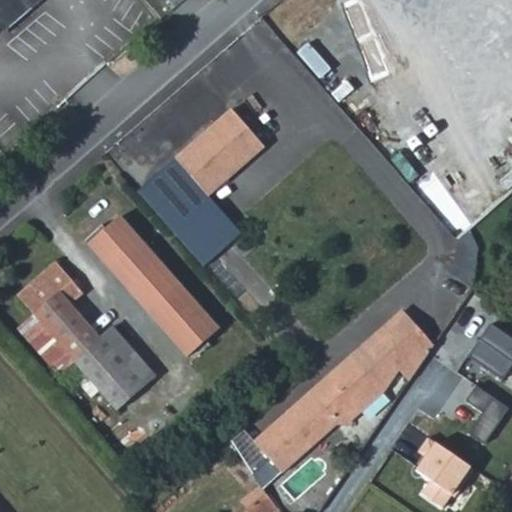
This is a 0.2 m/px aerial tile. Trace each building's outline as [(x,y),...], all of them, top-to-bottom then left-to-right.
[(0,0),(0,25),(2,24),(7,30),(30,10),(25,4),(29,0),(0,0)] [(229,107),(172,156),(204,193),(261,145),(229,107)] [(204,193),(172,156),(135,187),(202,263),(239,233),(204,193)] [(117,216),(85,244),(182,356),(214,328),(117,216)] [(50,265),(21,292),(20,299),(46,328),(73,358),(115,405),(152,372),(110,324),(97,336),(64,300),(77,288),(58,266),(50,265)] [(248,442),(275,474),(331,425),(338,426),(377,391),(392,369),(388,364),(419,337),(401,317),(352,360),(347,355),(322,377),(322,384),(314,390),(308,390),(248,442)] [(511,339),(490,324),(469,355),(502,379),(511,364),(511,339)] [(73,358),(46,328),(29,343),(55,373),(73,358)] [(419,337),(388,364),(392,369),(403,378),(425,344),(419,337)] [(476,386),(466,401),(484,414),(469,434),(485,444),(509,409),(476,386)] [(429,437),(417,453),(424,458),(416,470),(431,480),(420,495),(443,510),(473,468),(429,437)] [(267,469),(253,483),(261,493),(276,477),(267,469)] [(276,511),(262,494),(241,511),(276,511)]
